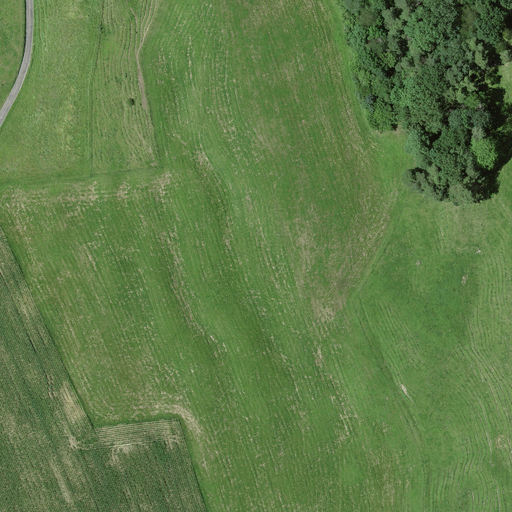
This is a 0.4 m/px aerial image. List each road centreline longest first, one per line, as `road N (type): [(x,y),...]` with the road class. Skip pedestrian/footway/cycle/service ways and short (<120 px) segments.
road 1 (track): [(428,511),(420,437),(366,329)]
road 2 (residential): [(0,118),(21,76),(29,0)]
